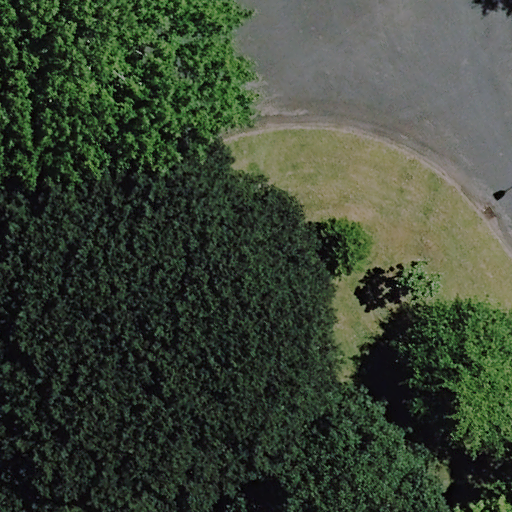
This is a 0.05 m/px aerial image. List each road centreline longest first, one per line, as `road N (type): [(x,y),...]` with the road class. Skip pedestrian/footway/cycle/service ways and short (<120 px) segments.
road 1 (residential): [(266,0),(0,189)]
road 2 (residential): [(511,182),(368,0)]
